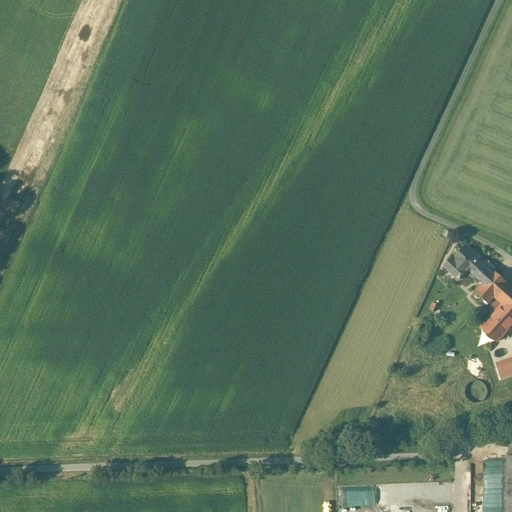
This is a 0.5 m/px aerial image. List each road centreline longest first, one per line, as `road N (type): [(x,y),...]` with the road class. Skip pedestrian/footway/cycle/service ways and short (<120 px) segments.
road 1 (unclassified): [(0,470),(413,456),(511,432)]
road 2 (tertiary): [(0,234),(103,0)]
